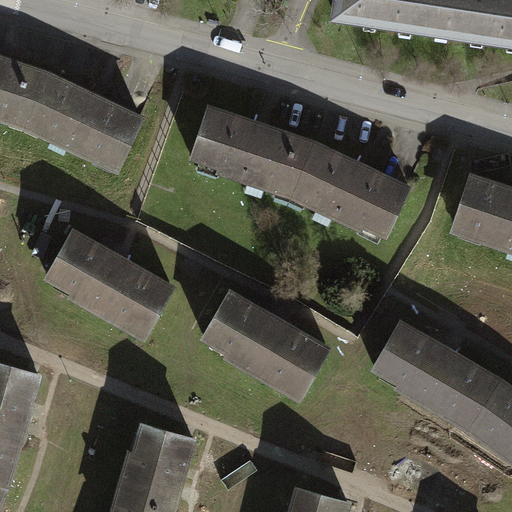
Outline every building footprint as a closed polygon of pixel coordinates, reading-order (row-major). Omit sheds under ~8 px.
[(511,0),(333,0),(331,15),(511,43),(511,0)] [(0,242),(24,254),(29,244),(40,248),(96,85),(34,63),(0,159),(0,242)] [(313,236),(331,177),(316,171),(317,168),(215,126),(207,145),(198,153),(202,158),(192,182),(309,230),(308,234),(313,236)] [(331,177),(313,236),(318,237),(319,233),(443,258),(448,233),(455,231),(451,218),(455,198),(347,177),(346,180),(331,177)] [(44,292),(150,345),(180,286),(73,233),(44,292)] [(0,316),(29,271),(19,265),(24,254),(0,242),(0,316)] [(34,267),(39,269),(45,267),(47,262),(45,256),(40,254),(34,256),(32,262),(34,267)] [(101,476),(158,500),(162,489),(169,480),(173,484),(240,398),(247,403),(272,372),(213,326),(113,453),(106,464),(101,476)] [(497,385),(511,393),(511,371),(506,385),(499,382),(497,385)] [(511,393),(497,385),(496,387),(502,393),(415,511),(496,511),(511,490),(511,393)] [(101,476),(86,511),(158,511),(163,502),(158,500),(101,476)] [(171,497),(171,503),(176,507),(183,506),(186,501),(186,495),(181,491),(174,492),(171,497)]
